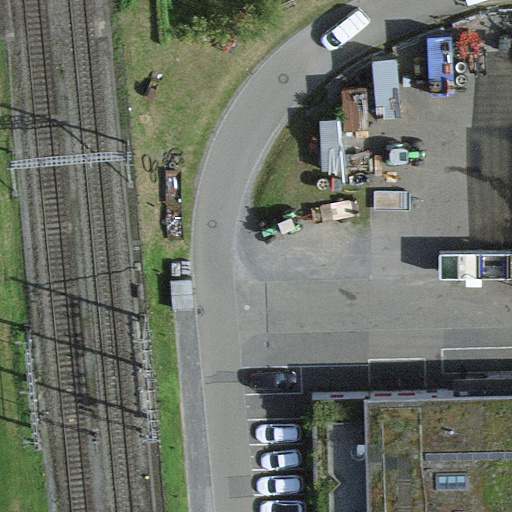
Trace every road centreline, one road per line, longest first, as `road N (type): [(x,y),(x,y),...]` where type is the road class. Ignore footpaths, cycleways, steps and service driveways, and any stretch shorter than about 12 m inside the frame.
road 1 (residential): [(419,0),(279,71),(231,160),(246,511)]
road 2 (unknown): [(237,312),(511,309)]
